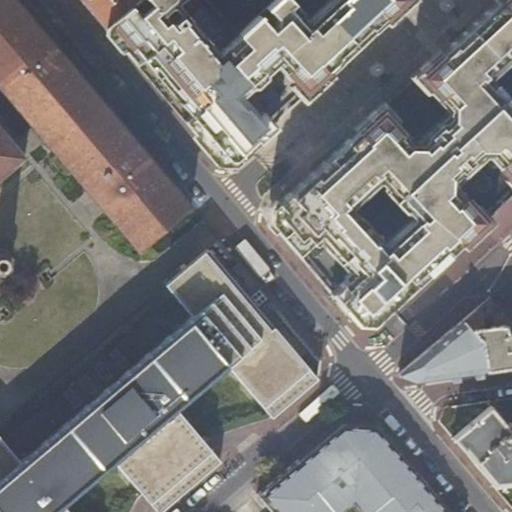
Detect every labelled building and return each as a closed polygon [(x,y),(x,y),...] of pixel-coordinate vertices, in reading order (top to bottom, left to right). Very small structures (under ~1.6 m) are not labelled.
[(0,0),(0,93),(137,254),(191,208),(96,98),(97,97),(52,43),(51,44),(13,0),(0,0)] [(80,0),(106,31),(131,10),(142,0),(80,0)] [(339,0),(307,30),(298,20),(304,15),(292,3),(289,0),(278,0),(268,10),(276,18),(275,27),(277,28),(272,32),(259,18),(240,35),(218,55),(225,63),(221,68),(210,56),(212,53),(186,23),(176,31),(165,18),(171,13),(167,8),(177,0),(147,0),(153,7),(141,17),(138,14),(135,16),(131,10),(106,31),(218,163),(233,164),(271,129),(243,99),(276,68),(304,99),(357,50),(410,0),(339,0)] [(451,117),(444,124),(439,124),(426,135),(427,140),(419,147),(412,147),(402,136),(405,133),(382,108),(329,157),(272,209),(271,225),(298,258),(321,239),(331,251),(328,254),(340,268),(343,265),(353,277),(331,296),(354,323),(377,324),(426,279),(487,222),(465,198),(461,200),(451,188),(451,181),(457,176),(464,176),(476,165),(476,158),(482,153),(489,154),(499,166),(497,168),(511,184),(511,0),(498,0),(472,25),(415,78),(437,102),(441,100),(451,112),(451,117)] [(202,8),(191,17),(212,40),(223,31),(202,8)] [(180,15),(170,23),(176,29),(185,22),(180,15)] [(0,129),(0,178),(24,158),(0,129)] [(482,172),(470,182),(479,194),(486,194),(492,188),(491,182),(482,172)] [(164,286),(191,317),(19,462),(0,439),(0,511),(66,511),(62,506),(113,463),(154,511),(162,511),(220,463),(175,411),(226,367),(271,420),(317,381),(272,328),(233,281),(207,250),(164,286)] [(319,250),(313,255),(318,261),(324,256),(319,250)] [(337,271),(331,276),(336,282),(341,277),(337,271)] [(488,298),(463,320),(482,343),(486,373),(511,369),(511,335),(508,336),(506,327),(484,329),(482,322),(498,308),(488,298)] [(447,333),(398,375),(401,379),(414,384),(486,373),(482,343),(463,320),(454,327),(467,341),(455,343),(447,333)] [(511,432),(491,408),(453,440),(495,490),(511,487),(511,432)] [(333,431),(303,456),(332,491),(390,442),(377,425),(341,424),(333,431)] [(390,442),(332,491),(347,508),(353,503),(360,511),(393,511),(427,485),(390,442)] [(303,456),(256,496),(270,511),(342,511),(347,508),(332,491),(303,456)] [(450,511),(427,485),(393,511),(450,511)]
